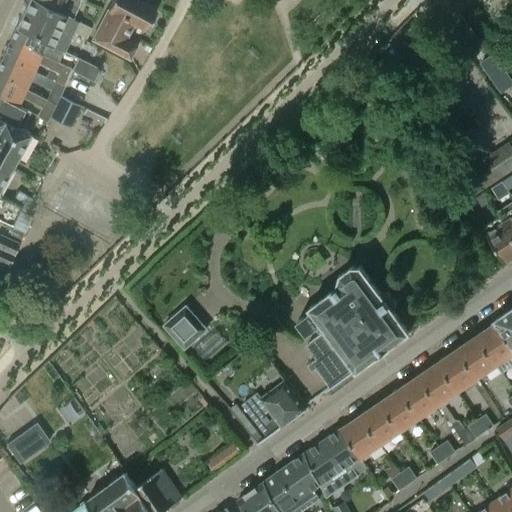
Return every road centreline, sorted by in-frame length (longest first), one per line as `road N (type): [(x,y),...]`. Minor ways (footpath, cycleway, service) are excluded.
road 1 (residential): [(0,383),(394,0)]
road 2 (residential): [(511,284),(224,486)]
road 3 (residential): [(511,130),(418,0)]
